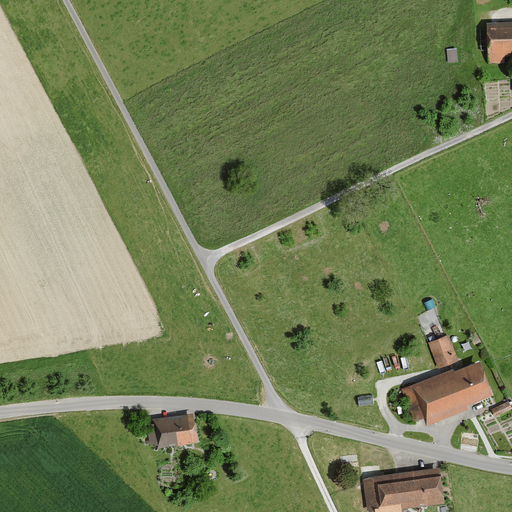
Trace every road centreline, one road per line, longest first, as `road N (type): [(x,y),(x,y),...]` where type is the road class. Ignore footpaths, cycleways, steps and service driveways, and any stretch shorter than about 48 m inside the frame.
road 1 (unclassified): [(511,467),(198,404),(122,401),(0,412)]
road 2 (track): [(67,0),(291,418)]
road 3 (track): [(203,259),(511,113)]
